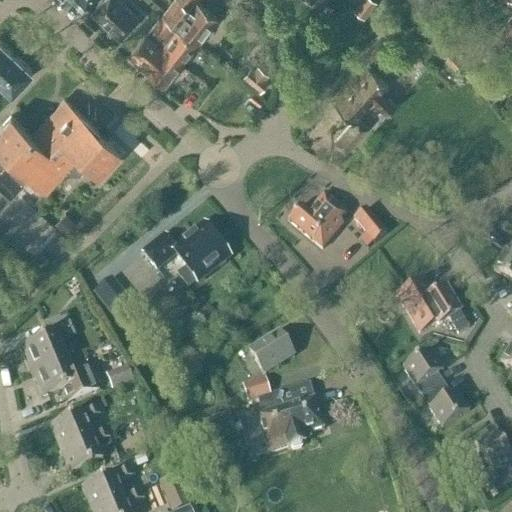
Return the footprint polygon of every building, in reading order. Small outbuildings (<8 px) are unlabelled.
[(77,0),(85,8),(93,0),(77,0)] [(117,0),(103,0),(91,13),(119,40),(139,20),(117,0)] [(174,0),(161,17),(160,18),(198,44),(217,19),(195,1),(195,0),(174,0)] [(372,0),(361,0),(353,11),(363,18),(375,2),(372,0)] [(433,35),(449,18),(429,0),(422,0),(410,14),(433,35)] [(511,41),(511,15),(500,33),(511,41)] [(160,18),(151,29),(162,37),(155,46),(181,66),(198,44),(160,18)] [(142,36),(130,54),(145,65),(143,69),(164,87),(181,66),(155,46),(152,44),(142,36)] [(31,69),(0,40),(0,79),(11,90),(31,69)] [(390,48),(381,41),(370,53),(379,61),(390,48)] [(362,63),(346,80),(349,82),(370,102),(384,115),(394,105),(380,92),(386,85),(362,63)] [(251,68),(242,79),(258,92),(267,81),(265,80),(268,76),(257,67),(254,71),(251,68)] [(370,102),(349,82),(330,102),(352,122),(333,143),(344,153),(365,129),(354,119),(370,102)] [(253,94),(249,100),(258,107),(262,101),(253,94)] [(64,100),(30,136),(31,136),(8,159),(9,160),(44,193),(65,171),(78,157),(77,157),(99,133),(64,100)] [(10,116),(0,126),(0,169),(9,160),(8,159),(31,136),(30,136),(10,116)] [(78,157),(65,171),(70,175),(79,175),(87,166),(98,176),(120,153),(99,133),(77,157),(78,157)] [(342,160),(332,154),(327,162),(336,169),(342,160)] [(309,214),(301,207),(288,223),(322,252),(343,227),(339,224),(348,213),(325,194),(309,214)] [(367,209),(353,220),(365,235),(358,241),(366,250),(386,234),(367,209)] [(65,213),(53,224),(64,235),(76,224),(65,213)] [(174,256),(185,271),(177,277),(189,291),(196,285),(218,268),(220,268),(225,264),(226,261),(229,259),(203,226),(174,249),(165,238),(143,255),(155,271),(174,256)] [(511,248),(509,253),(505,251),(493,272),(511,283),(511,248)] [(97,288),(116,272),(104,259),(86,275),(97,288)] [(422,336),(426,334),(437,328),(448,321),(457,336),(469,329),(444,288),(432,296),(423,281),(397,296),(422,336)] [(198,315),(208,328),(219,320),(209,307),(198,315)] [(32,375),(65,361),(58,344),(74,337),(65,315),(42,325),(47,338),(21,349),(32,375)] [(294,357),(279,333),(249,352),(264,376),(294,357)] [(511,343),(499,364),(511,371),(511,343)] [(444,385),(437,375),(442,372),(429,352),(401,369),(415,390),(422,400),(444,385)] [(72,377),(65,361),(32,375),(43,400),(59,393),(65,407),(98,393),(88,371),(72,377)] [(104,384),(108,393),(134,381),(130,371),(112,378),(113,380),(104,384)] [(247,404),(271,397),(265,378),(241,386),(247,404)] [(450,395),(444,385),(422,400),(428,410),(441,430),(469,412),(455,392),(450,395)] [(263,417),(257,419),(268,455),(287,449),(287,450),(305,445),(303,441),(311,439),(309,435),(324,431),(310,386),(273,398),(262,401),(267,416),(263,417)] [(90,435),(90,434),(84,419),(100,412),(97,404),(48,425),(57,448),(90,435)] [(145,414),(135,419),(142,435),(140,435),(148,450),(164,442),(153,421),(150,423),(145,414)] [(179,432),(176,433),(192,462),(207,453),(193,428),(191,425),(179,432)] [(90,435),(57,448),(67,472),(100,459),(96,449),(113,442),(110,436),(107,427),(90,434),(90,435)] [(511,437),(507,430),(497,436),(494,432),(474,446),(493,476),(511,463),(511,437)] [(134,460),(137,467),(147,463),(144,456),(134,460)] [(94,511),(124,500),(124,499),(118,484),(134,477),(131,469),(81,490),(90,511),(94,511)] [(178,476),(158,485),(170,511),(177,511),(191,506),(178,476)] [(124,500),(94,511),(129,511),(127,507),(144,500),(140,492),(124,499),(124,500)]
